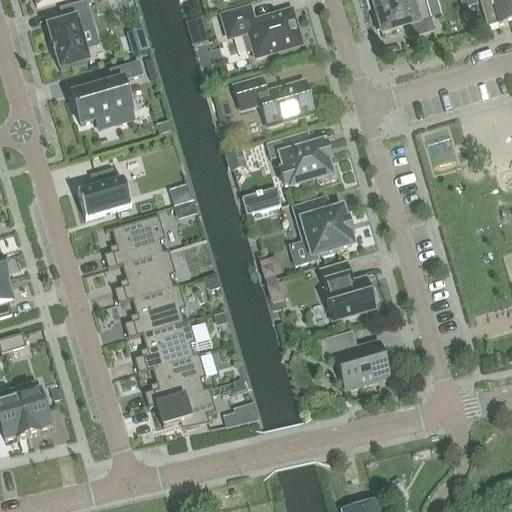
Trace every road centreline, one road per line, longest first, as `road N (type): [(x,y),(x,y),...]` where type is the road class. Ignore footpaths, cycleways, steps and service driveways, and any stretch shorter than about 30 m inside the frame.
road 1 (residential): [(25,129),(130,486)]
road 2 (residential): [(452,411),(130,486)]
road 3 (residential): [(452,411),(363,105)]
road 4 (residential): [(511,62),(363,105)]
road 5 (residential): [(130,486),(12,511)]
